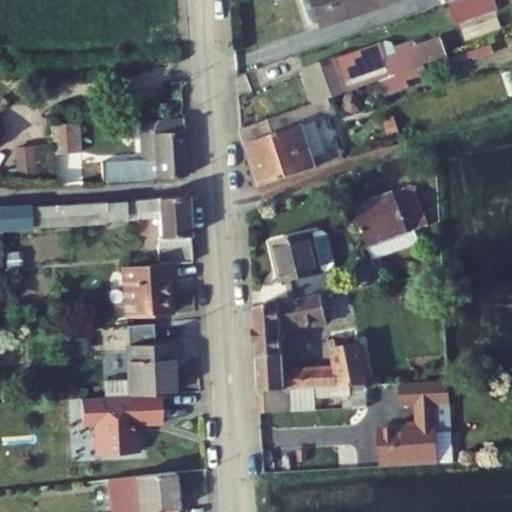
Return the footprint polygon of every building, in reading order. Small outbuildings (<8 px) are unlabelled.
[(300,0),(310,27),(321,23),(322,27),(400,0),(300,0)] [(479,0),(486,20),(511,11),(511,10),(508,0),(479,0)] [(396,55),(384,60),(378,46),(304,71),(315,103),(329,99),(371,84),(379,81),(403,72),(446,57),(440,40),(416,48),(415,43),(395,50),(396,55)] [(408,88),(403,72),(379,81),(384,93),(385,95),(408,88)] [(375,95),(384,93),(379,81),(371,84),(375,95)] [(287,100),(291,110),(304,106),(300,95),(287,100)] [(320,116),(334,111),(329,99),(315,103),(320,116)] [(340,149),(326,154),(315,121),(321,119),(320,116),(315,103),(241,129),(260,187),(343,158),(340,149)] [(103,185),(104,185),(143,183),(157,178),(187,175),(183,117),(141,120),(143,159),(101,161),(103,185)] [(398,134),(392,117),(383,120),(389,137),(398,134)] [(51,125),(54,155),(82,152),(79,122),(51,125)] [(20,178),(50,175),(48,146),(18,148),(20,178)] [(414,230),(427,225),(412,186),(354,208),(376,269),(384,266),(381,258),(419,243),(414,230)] [(157,198),(126,201),(127,213),(159,209),(159,217),(161,237),(190,235),(188,195),(157,198)] [(106,202),(107,222),(127,220),(127,213),(126,201),(106,202)] [(0,208),(0,235),(2,235),(2,233),(2,228),(11,228),(107,222),(106,202),(0,208)] [(127,213),(127,220),(159,217),(159,209),(127,213)] [(277,264),(282,283),(295,280),(299,299),(322,295),(337,292),(323,231),(275,242),(280,263),(277,264)] [(161,237),(158,237),(159,246),(191,244),(190,235),(161,237)] [(158,246),(159,263),(175,262),(192,262),(191,244),(159,246),(158,246)] [(159,263),(124,266),(128,317),(172,313),(169,280),(176,279),(175,262),(159,263)] [(365,273),(366,283),(377,281),(376,271),(365,273)] [(327,320),(322,295),(299,299),(253,308),(257,375),(283,373),(284,372),(282,329),(327,320)] [(160,394),(174,393),(172,359),(179,359),(178,341),(153,342),(152,324),(128,325),(131,375),(106,376),(107,396),(160,394)] [(73,338),(73,348),(91,346),(90,336),(73,338)] [(338,371),(363,367),(358,343),(331,348),(336,369),(337,369),(338,371)] [(283,373),(257,375),(260,414),(316,410),(315,399),(315,394),(327,394),(326,387),(352,386),(353,396),(353,397),(353,408),(367,407),(367,385),(363,367),(338,371),(337,369),(336,369),(284,372),(283,373)] [(511,399),(511,381),(509,380),(500,391),(511,399)] [(378,429),(380,467),(439,464),(435,404),(451,403),(450,381),(400,383),(401,406),(416,405),(417,427),(378,429)] [(315,399),(353,396),(352,386),(326,387),(327,394),(315,394),(315,399)] [(161,423),(160,394),(107,396),(80,398),(81,422),(94,421),(96,454),(138,452),(137,432),(135,432),(135,424),(137,424),(161,423)] [(353,408),(353,397),(344,398),(345,408),(353,408)] [(297,450),(298,462),(307,461),(306,450),(297,450)] [(178,511),(174,472),(109,479),(112,511),(178,511)]
